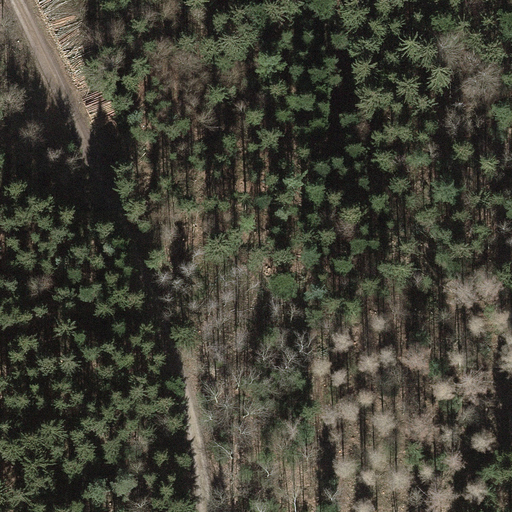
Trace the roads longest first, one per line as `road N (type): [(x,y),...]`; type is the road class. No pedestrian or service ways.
road 1 (track): [(201,511),(175,365),(87,141),(12,0)]
road 2 (track): [(499,511),(487,391),(382,177),(349,0)]
